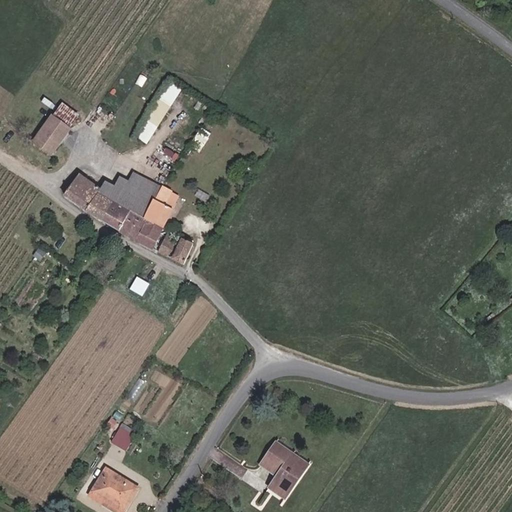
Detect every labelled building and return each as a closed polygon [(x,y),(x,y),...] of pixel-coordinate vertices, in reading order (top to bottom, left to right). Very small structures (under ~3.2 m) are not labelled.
[(511,22),(507,19),(503,24),(510,29),(511,26),(511,22)] [(162,123),(146,114),(134,134),(150,144),(162,123)] [(42,136),(59,147),(68,131),(50,121),(42,136)] [(59,147),(42,136),(34,147),(52,158),(59,147)] [(69,195),(89,210),(103,192),(105,188),(81,175),(69,195)] [(105,188),(103,192),(119,200),(150,217),(164,189),(138,175),(133,183),(119,186),(109,182),(105,188)] [(167,226),(177,207),(176,207),(168,202),(174,190),(166,186),(164,189),(150,217),(167,226)] [(182,194),(174,190),(168,202),(176,207),(182,194)] [(105,222),(119,200),(103,192),(89,210),(105,221),(105,222)] [(146,227),(150,217),(119,200),(105,222),(140,240),(147,227),(146,227)] [(155,248),(167,226),(150,217),(146,227),(147,227),(140,240),(155,248)] [(160,250),(183,265),(194,246),(171,232),(160,250)] [(132,289),(145,296),(151,283),(138,276),(132,289)] [(106,281),(100,277),(97,282),(102,285),(106,281)] [(118,430),(110,444),(126,454),(134,440),(118,430)] [(277,444),(264,463),(280,475),(278,478),(274,484),(290,494),(307,469),(296,461),(294,463),(290,460),(293,456),(277,444)] [(261,467),(278,478),(280,475),(264,463),(261,467)] [(105,470),(92,494),(123,511),(125,511),(138,489),(105,470)] [(284,500),(290,494),(274,484),(269,490),(284,500)] [(123,511),(92,494),(89,498),(112,511),(123,511)]
